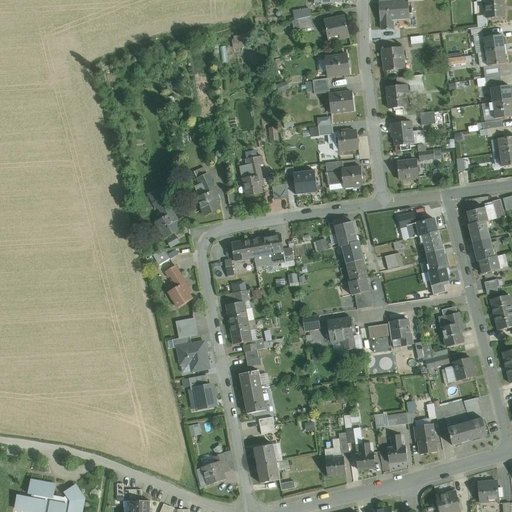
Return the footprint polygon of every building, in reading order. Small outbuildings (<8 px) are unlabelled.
[(408,0),(379,3),(381,21),(382,30),(387,30),(387,31),(389,31),(388,30),(393,29),(393,21),(409,19),(408,0)] [(496,0),(485,1),(486,19),(505,18),(504,0),(496,0)] [(309,9),(294,12),(296,20),(311,16),(309,9)] [(296,20),(292,21),(294,32),(314,28),(311,16),(296,20)] [(345,17),(325,22),(329,38),(339,36),(340,40),(350,38),(345,17)] [(503,35),(484,38),(484,34),(474,36),(477,54),(486,52),(486,53),(505,50),(503,35)] [(248,38),(234,40),(236,49),(249,46),(248,38)] [(402,48),(382,50),(384,68),(404,66),(402,48)] [(505,50),(486,53),(488,66),(499,65),(507,64),(505,50)] [(348,56),(325,59),(328,78),(350,75),(348,56)] [(465,56),(446,59),(447,65),(466,62),(465,56)] [(488,66),(484,67),(485,79),(501,76),(499,65),(488,66)] [(423,76),(409,77),(410,86),(424,84),(423,76)] [(485,79),(477,80),(478,88),(491,86),(491,89),(502,88),(501,76),(485,79)] [(179,80),(167,82),(168,89),(180,86),(179,80)] [(328,80),(313,81),(314,88),(329,87),(328,80)] [(287,81),(277,85),(280,92),(289,88),(287,81)] [(407,86),(387,88),(389,110),(408,107),(406,95),(408,95),(407,86)] [(502,88),(491,89),(493,103),(511,99),(510,86),(502,88)] [(329,87),(314,88),(315,95),(330,93),(329,87)] [(352,93),(329,96),(331,114),(354,111),(352,93)] [(511,99),(493,103),(496,119),(511,116),(511,99)] [(422,124),(436,123),(435,112),(421,113),(422,124)] [(411,122),(391,124),(393,138),(394,138),(395,147),(413,145),(412,132),(411,122)] [(332,125),(318,126),(320,136),(328,135),(333,135),(333,133),(332,125)] [(503,127),(487,129),(488,137),(504,135),(503,127)] [(357,131),(345,133),(345,131),(333,133),(333,135),(328,135),(329,144),(334,144),(335,152),(359,149),(357,131)] [(423,131),(412,132),(413,145),(425,143),(423,131)] [(511,137),(498,139),(500,153),(511,151),(511,137)] [(257,158),(256,151),(246,153),(247,160),(248,166),(243,167),(245,179),(243,179),(247,197),(262,194),(261,187),(264,186),(259,164),(263,163),(261,157),(257,158)] [(434,151),(419,153),(420,161),(435,159),(434,151)] [(511,151),(500,153),(502,167),(511,165),(511,151)] [(464,159),(457,159),(458,172),(465,172),(464,159)] [(417,161),(397,163),(399,180),(419,177),(417,161)] [(343,162),(326,164),(327,171),(342,170),(344,170),(343,162)] [(204,168),(194,172),(197,178),(207,174),(204,168)] [(293,168),(285,169),(287,184),(287,187),(293,186),(295,186),(294,173),(293,168)] [(344,170),(342,170),(343,184),(344,188),(355,187),(355,186),(363,185),(361,168),(344,170)] [(342,170),(327,171),(327,173),(326,174),(326,175),(327,175),(329,185),(343,184),(342,170)] [(294,173),(295,186),(296,195),(318,193),(315,171),(294,173)] [(219,201),(207,174),(197,178),(200,184),(203,183),(207,194),(198,198),(205,215),(219,208),(217,202),(219,201)] [(287,184),(273,186),(274,199),(289,198),(287,187),(287,184)] [(238,205),(236,193),(228,194),(230,207),(238,205)] [(511,196),(503,199),(506,212),(511,210),(511,196)] [(172,214),(163,198),(154,204),(157,209),(159,208),(165,218),(172,214)] [(485,208),(467,212),(470,225),(486,221),(488,221),(485,208)] [(165,218),(157,223),(166,239),(180,230),(176,224),(178,223),(172,214),(165,218)] [(414,215),(405,217),(406,223),(416,221),(414,215)] [(434,219),(416,223),(419,236),(422,236),(437,232),(434,219)] [(470,225),(468,226),(473,244),(490,240),(486,221),(470,225)] [(353,222),(335,227),(336,230),(337,234),(330,236),(332,243),(332,244),(333,246),(339,244),(340,247),(342,247),(358,243),(353,222)] [(416,223),(408,225),(412,238),(419,236),(416,223)] [(437,232),(422,236),(426,254),(444,250),(439,231),(437,232)] [(273,239),(273,237),(252,241),(255,256),(266,254),(267,256),(277,254),(277,252),(284,251),(281,236),(280,236),(280,237),(273,239)] [(327,238),(317,240),(318,251),(328,249),(327,238)] [(490,240),(473,244),(477,262),(479,261),(495,257),(490,240)] [(252,241),(232,244),(235,261),(244,260),(243,258),(255,256),(252,241)] [(358,243),(342,247),(347,265),(364,260),(359,242),(358,243)] [(292,250),(284,251),(286,263),(294,261),(292,250)] [(444,250),(426,254),(431,272),(446,268),(448,268),(444,250)] [(284,251),(277,252),(277,254),(279,264),(286,263),(284,251)] [(397,254),(385,257),(387,264),(398,261),(397,254)] [(495,257),(479,261),(482,274),(500,270),(497,257),(495,257)] [(232,260),(225,261),(228,274),(234,272),(232,260)] [(364,260),(347,265),(351,283),(367,279),(369,278),(364,260)] [(398,261),(387,264),(388,270),(400,267),(398,261)] [(185,283),(175,267),(166,273),(169,278),(172,277),(178,287),(185,283)] [(431,272),(429,272),(432,285),(431,285),(432,289),(444,286),(449,285),(448,281),(449,281),(446,268),(431,272)] [(367,279),(349,283),(352,296),(356,295),(357,301),(372,299),(370,291),(367,279)] [(497,279),(484,282),(486,289),(497,287),(499,287),(497,279)] [(178,287),(170,293),(179,308),(192,299),(189,294),(191,292),(185,283),(178,287)] [(444,286),(432,289),(433,295),(446,292),(444,286)] [(511,305),(509,295),(491,300),(499,331),(511,327),(511,305)] [(372,299),(357,301),(358,309),(373,307),(372,299)] [(244,302),(228,305),(231,325),(246,322),(244,311),(245,311),(244,302)] [(456,306),(442,310),(444,317),(447,316),(457,313),(456,306)] [(457,313),(447,316),(450,325),(442,327),(447,347),(464,343),(461,331),(464,330),(459,313),(457,313)] [(318,315),(303,318),(305,331),(320,328),(318,315)] [(354,338),(351,319),(328,322),(331,342),(343,340),(345,351),(355,349),(353,338),(354,338)] [(407,320),(390,322),(393,340),(401,339),(402,346),(413,345),(411,333),(410,334),(407,320)] [(253,321),(248,322),(246,322),(248,332),(256,330),(255,321),(253,321)] [(246,322),(231,325),(235,345),(251,341),(250,334),(248,334),(248,332),(246,322)] [(388,324),(369,327),(370,338),(389,335),(388,324)] [(190,337),(173,340),(174,348),(178,348),(177,347),(192,345),(190,337)] [(192,345),(177,347),(178,348),(180,361),(189,359),(192,372),(210,369),(205,342),(192,345)] [(256,344),(244,346),(246,353),(258,351),(256,344)] [(511,350),(503,353),(510,384),(511,383),(511,350)] [(448,356),(434,359),(436,366),(450,363),(448,356)] [(471,358),(454,362),(459,381),(475,377),(471,358)] [(259,372),(240,376),(243,392),(262,389),(259,372)] [(208,387),(195,389),(199,409),(217,405),(213,386),(208,387)] [(262,389),(244,392),(248,414),(266,411),(262,389)] [(477,398),(464,402),(467,411),(470,423),(483,419),(477,398)] [(464,402),(435,409),(437,419),(461,414),(461,413),(467,411),(464,402)] [(434,404),(427,405),(430,420),(437,419),(435,409),(434,404)] [(415,412),(407,413),(407,414),(408,424),(416,423),(415,412)] [(407,414),(393,416),(395,426),(408,424),(407,414)] [(273,418),(259,420),(261,427),(274,425),(273,418)] [(470,423),(448,429),(453,446),(488,436),(483,419),(470,423)] [(192,425),(193,434),(202,432),(201,423),(192,425)] [(433,424),(415,427),(417,442),(419,442),(421,455),(437,452),(433,424)] [(274,425),(261,427),(262,435),(276,433),(274,425)] [(400,435),(391,436),(392,448),(402,447),(400,435)] [(370,443),(360,445),(361,454),(357,455),(359,470),(376,468),(374,453),(371,453),(370,443)] [(274,445),(254,449),(257,466),(277,463),(274,445)] [(392,448),(388,449),(390,463),(407,461),(405,446),(402,447),(392,448)] [(230,471),(224,454),(212,458),(214,464),(219,463),(222,473),(230,471)] [(344,458),(334,459),(333,456),(326,457),(328,477),(346,475),(344,458)] [(214,464),(202,468),(208,486),(224,480),(222,473),(219,463),(214,464)] [(277,463),(257,466),(261,484),(281,480),(277,463)] [(64,498),(54,496),(55,488),(56,485),(32,481),(32,480),(31,480),(28,494),(32,495),(32,498),(17,495),(15,506),(16,506),(15,509),(31,511),(82,511),(85,499),(75,485),(65,492),(67,496),(64,498)] [(295,481),(281,484),(282,491),(296,488),(295,481)] [(497,481),(478,483),(480,503),(489,502),(489,500),(499,499),(499,501),(497,481)] [(460,511),(456,492),(437,497),(440,511),(450,511),(451,511),(450,511),(460,511)] [(150,511),(151,501),(142,501),(136,501),(130,501),(130,511),(150,511)]
